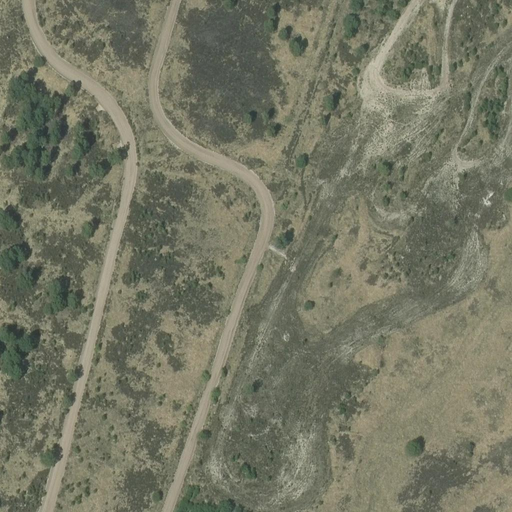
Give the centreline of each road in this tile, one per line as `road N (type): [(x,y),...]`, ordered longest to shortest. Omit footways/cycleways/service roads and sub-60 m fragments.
road 1 (track): [(175,0),(152,101),(173,129),(253,179),(268,218),(168,511)]
road 2 (track): [(26,0),(29,30),(117,107),(137,164),(43,511)]
